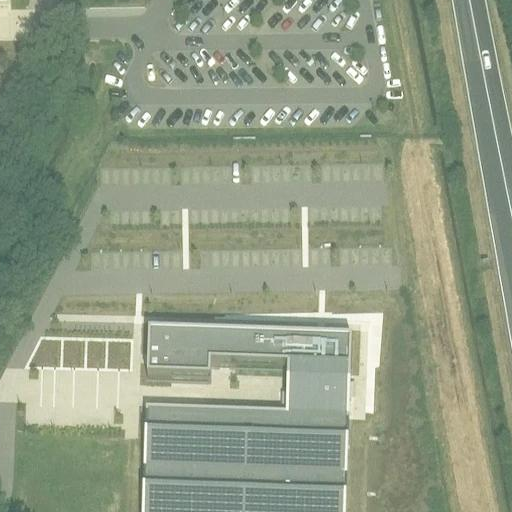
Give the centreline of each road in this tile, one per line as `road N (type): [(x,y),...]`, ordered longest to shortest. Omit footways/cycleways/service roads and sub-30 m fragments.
road 1 (primary): [(511,215),(469,0)]
road 2 (unclassified): [(0,144),(47,31),(48,0)]
